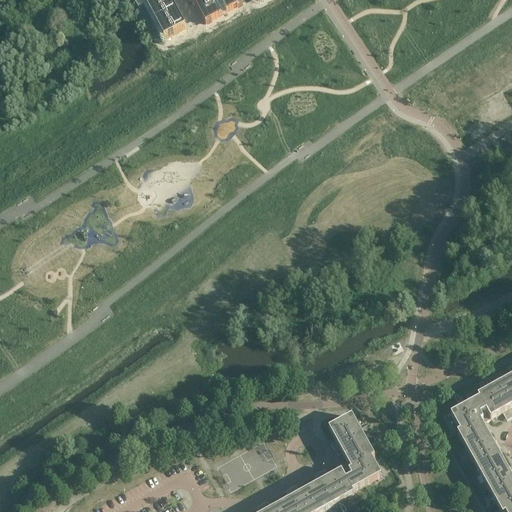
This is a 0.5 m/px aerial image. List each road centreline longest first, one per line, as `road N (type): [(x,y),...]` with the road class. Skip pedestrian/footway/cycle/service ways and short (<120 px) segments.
road 1 (motorway): [(0,385),(296,159),(511,10)]
road 2 (motorway): [(0,372),(290,150),(508,0)]
road 3 (motorway): [(0,325),(461,0)]
road 4 (motorway): [(0,297),(426,0)]
road 5 (motorway): [(390,0),(0,273)]
road 6 (motorway): [(347,0),(0,232)]
road 7 (motorway): [(329,0),(0,220)]
